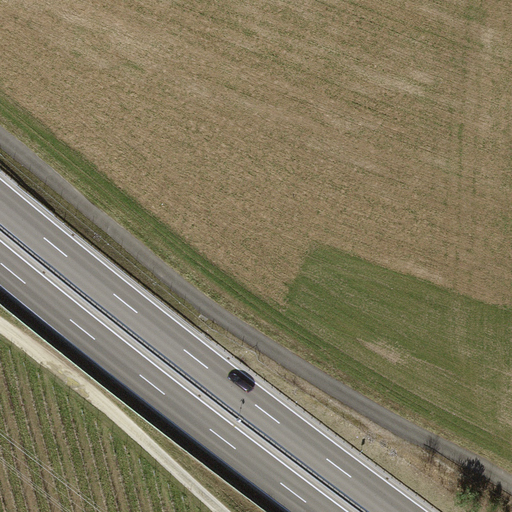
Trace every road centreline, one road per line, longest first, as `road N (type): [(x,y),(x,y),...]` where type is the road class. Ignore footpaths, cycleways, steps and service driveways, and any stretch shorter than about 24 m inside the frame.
road 1 (track): [(511,485),(217,316),(0,134)]
road 2 (trunk): [(400,511),(0,200)]
road 3 (trunk): [(0,261),(321,511)]
road 4 (track): [(223,511),(0,327)]
